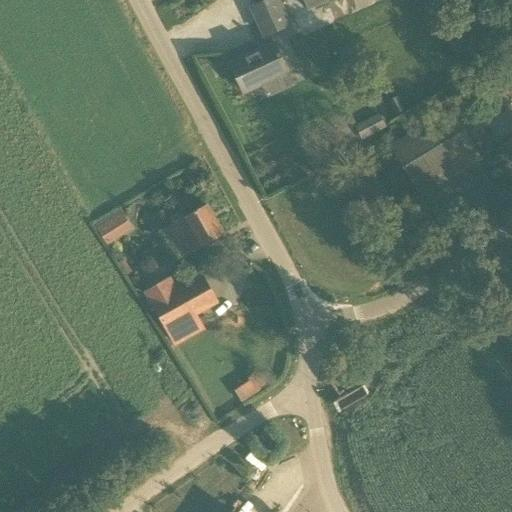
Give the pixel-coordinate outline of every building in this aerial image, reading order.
[(265,36),(290,24),(278,0),(267,0),(252,7),(265,36)] [(303,0),(307,9),(326,0),(303,0)] [(288,72),(274,42),(231,63),(244,92),(288,72)] [(452,109),(390,146),(420,196),(426,206),(484,174),(477,162),(495,151),(477,120),(463,128),(452,109)] [(379,114),(355,127),(362,139),(385,126),(379,114)] [(207,204),(183,218),(166,227),(182,256),(202,246),(224,234),(207,204)] [(105,243),(133,230),(123,209),(95,222),(105,243)] [(198,314),(182,286),(178,288),(171,276),(143,291),(167,332),(198,314)] [(257,375),(235,387),(241,400),(264,388),(257,375)] [(267,432),(260,440),(268,450),(273,450),(276,448),(276,442),(267,432)]
